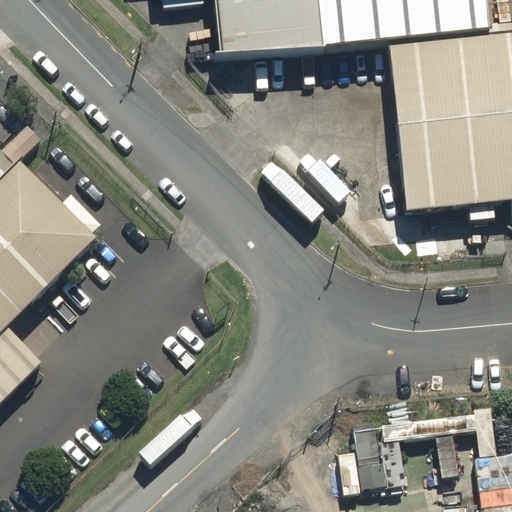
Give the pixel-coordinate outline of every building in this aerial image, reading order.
[(319,0),(216,0),(222,62),(325,57),(324,52),(319,0)] [(319,0),(324,52),(488,36),(484,0),(319,0)] [(511,39),(387,53),(405,220),(511,208),(511,39)] [(0,342),(98,247),(19,166),(0,184),(0,342)] [(373,470),(378,470),(404,467),(403,459),(453,454),(451,438),(463,437),(466,462),(498,458),(497,449),(511,447),(511,430),(510,408),(474,412),(475,418),(383,428),(385,446),(376,447),(377,456),(367,457),(373,470)] [(344,447),(353,461),(383,441),(374,427),(344,447)] [(330,441),(273,498),(285,510),(342,453),(330,441)]
